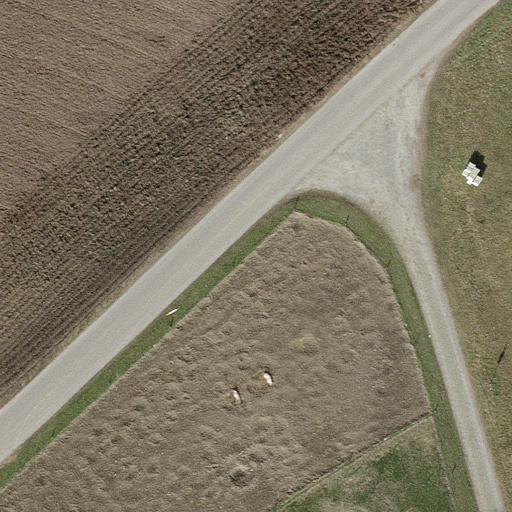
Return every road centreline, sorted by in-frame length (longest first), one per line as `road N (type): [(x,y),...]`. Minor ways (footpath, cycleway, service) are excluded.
road 1 (track): [(0,430),(348,119)]
road 2 (track): [(490,511),(409,214),(348,119)]
road 3 (track): [(348,119),(471,0)]
